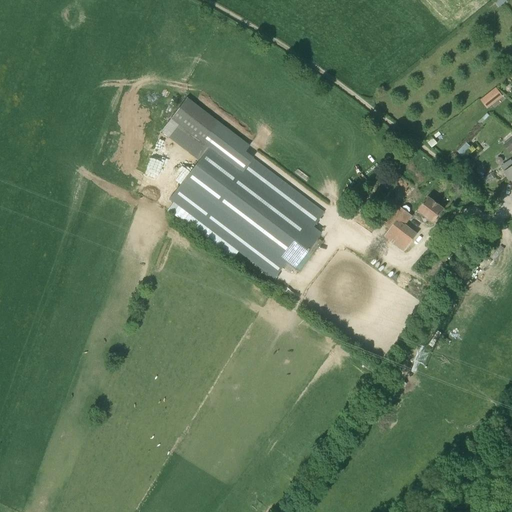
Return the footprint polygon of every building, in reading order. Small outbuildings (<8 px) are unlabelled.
[(488,108),(505,96),(498,86),(481,98),(488,108)] [(294,268),(320,233),(313,227),(323,213),(243,152),(248,145),(217,121),(186,97),(170,119),(177,124),(168,137),(198,161),(169,199),(173,202),(167,210),(225,254),(231,246),(274,279),(282,267),(286,262),(294,268)] [(387,130),(382,126),(379,131),(384,135),(387,130)] [(503,139),(506,143),(503,145),(509,153),(511,150),(511,133),(503,139)] [(432,136),(426,141),(432,147),(437,143),(432,136)] [(350,195),(355,202),(367,194),(361,186),(350,195)] [(414,216),(425,224),(429,219),(433,222),(444,209),(429,197),(414,216)] [(403,251),(409,244),(416,234),(404,225),(412,216),(403,209),(395,218),(391,215),(380,229),(378,231),(384,236),(403,251)] [(294,268),(286,262),(282,267),(290,273),(294,268)]
